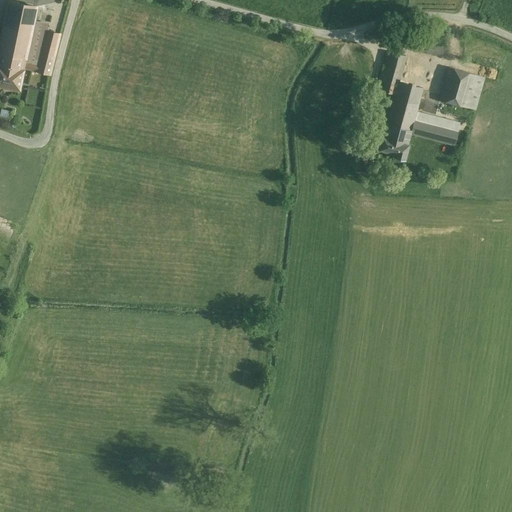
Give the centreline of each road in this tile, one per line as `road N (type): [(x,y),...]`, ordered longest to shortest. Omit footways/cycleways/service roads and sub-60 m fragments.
road 1 (unclassified): [(197,0),(329,36),(432,13),(458,17)]
road 2 (unclassified): [(0,135),(36,144),(44,136),(78,0)]
